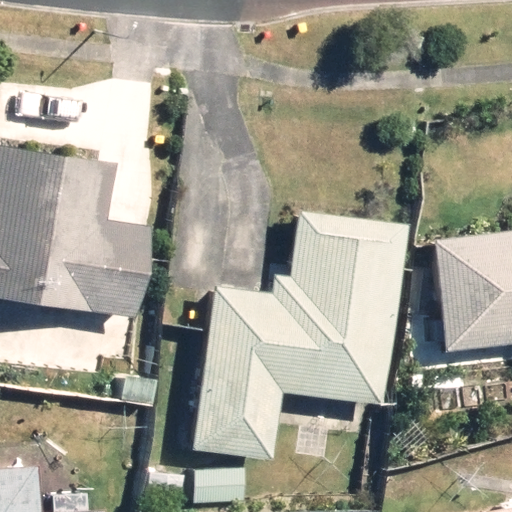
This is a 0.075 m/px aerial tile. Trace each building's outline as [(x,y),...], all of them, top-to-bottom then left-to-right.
[(97,161),(0,149),(0,301),(124,316),(136,222),(91,216),(97,161)] [(275,291),(201,285),(186,454),(259,461),(264,393),(376,403),(392,220),(282,210),(275,291)] [(511,231),(424,240),(434,345),(511,337),(511,231)] [(363,420),(303,415),(298,474),(358,479),(363,420)] [(239,471),(184,467),(181,503),(236,507),(239,471)] [(0,511),(22,511),(21,471),(0,472),(0,511)] [(511,511),(511,497),(438,511),(511,511)]
